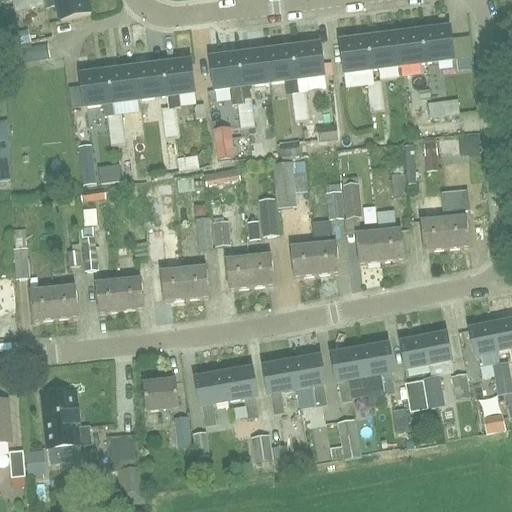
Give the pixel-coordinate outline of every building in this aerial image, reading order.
[(91,17),(86,0),(42,0),(13,7),(16,15),(45,7),(46,12),(57,9),(61,24),(91,17)] [(450,31),(422,34),(426,66),(454,62),(450,31)] [(50,60),(48,47),(30,50),(29,45),(31,45),(28,32),(5,38),(8,51),(11,50),(12,53),(9,54),(10,66),(50,60)] [(422,34),(395,38),(399,69),(426,66),(422,34)] [(395,38),(368,41),(372,73),(399,69),(395,38)] [(368,41),(340,45),(344,76),(344,78),(366,76),(367,88),(369,100),(383,98),(381,84),(374,85),(372,73),(368,41)] [(298,94),(291,95),(293,110),(308,108),(306,95),(308,95),(306,81),(325,78),(320,47),(293,51),(297,82),(298,94)] [(293,51),(265,55),(270,86),(297,82),(293,51)] [(265,55),(238,58),(242,89),(243,89),(270,86),(265,55)] [(211,62),(210,62),(214,92),(215,93),(231,91),(232,103),(233,108),(237,108),(239,117),(253,116),(251,100),(244,101),(243,89),(242,89),(238,58),(211,62)] [(191,64),(163,68),(167,99),(169,111),(168,111),(172,141),(180,140),(176,110),(180,109),(179,97),(195,95),(191,64)] [(163,68),(136,71),(140,102),(167,99),(163,68)] [(136,71),(109,75),(113,106),(140,102),(136,71)] [(113,106),(109,75),(81,78),(85,110),(102,107),(104,120),(107,119),(111,149),(118,148),(114,118),(113,106)] [(383,98),(369,100),(370,116),(377,115),(385,114),(383,98)] [(427,106),(429,121),(460,117),(458,103),(427,106)] [(308,108),(293,110),(295,125),(302,124),(310,123),(308,108)] [(172,141),(168,111),(161,112),(166,142),(172,141)] [(253,116),(239,117),(240,132),(248,131),(255,131),(253,116)] [(121,117),(114,118),(118,148),(125,147),(121,117)] [(0,184),(11,184),(7,122),(0,123),(0,184)] [(412,139),(423,138),(422,126),(411,127),(412,139)] [(338,142),(336,128),(317,130),(318,144),(338,142)] [(213,132),(217,163),(234,161),(231,130),(213,132)] [(301,157),(299,143),(279,146),(280,147),(276,147),(279,165),(302,162),(301,157)] [(79,149),(84,188),(97,186),(92,148),(79,149)] [(462,178),(460,155),(423,159),(425,182),(462,178)] [(188,176),(208,174),(207,160),(187,161),(188,176)] [(347,186),(347,165),(329,165),(329,186),(347,186)] [(124,168),(106,170),(107,184),(126,182),(124,168)] [(279,177),(282,204),(338,197),(337,188),(320,190),(319,172),(279,177)] [(427,203),(465,199),(462,178),(425,182),(427,203)] [(216,192),(249,189),(248,181),(215,185),(216,192)] [(115,195),(90,199),(91,207),(116,203),(115,195)] [(129,220),(112,221),(113,230),(170,224),(167,197),(127,202),(129,220)] [(323,208),(339,206),(338,197),(282,204),(284,230),(324,225),(325,225),(323,208)] [(430,225),(467,221),(465,199),(427,203),(430,225)] [(407,244),(406,216),(368,217),(369,246),(407,244)] [(467,221),(430,225),(432,247),(469,243),(467,221)] [(170,224),(113,230),(114,239),(131,238),(133,255),(173,250),(170,224)] [(269,225),(237,227),(239,254),(229,255),(230,272),(279,269),(277,250),(271,251),(269,225)] [(287,256),(344,250),(343,241),(326,243),(324,225),(284,230),(287,256)] [(366,247),(367,272),(389,271),(389,264),(413,263),(413,245),(366,247)] [(135,272),(118,274),(119,283),(136,281),(176,277),(173,250),(133,255),(135,272)] [(287,256),(290,283),(330,279),(328,261),(345,259),(344,250),(287,256)] [(281,270),(235,272),(236,294),(282,292),(281,270)] [(136,281),(119,283),(120,292),(136,290),(138,308),(179,304),(176,277),(136,281)] [(81,315),(77,278),(54,280),(59,317),(81,315)] [(36,320),(59,317),(54,280),(32,282),(36,320)] [(328,283),(328,301),(347,301),(348,283),(328,283)] [(511,324),(492,328),(498,355),(509,353),(511,365),(511,364),(511,324)] [(492,328),(469,333),(474,360),(498,355),(492,328)] [(447,337),(424,341),(429,368),(452,364),(447,337)] [(429,368),(424,341),(400,346),(406,373),(429,368)] [(386,348),(360,353),(368,400),(385,397),(395,396),(394,393),(391,376),(393,376),(388,348),(386,348)] [(368,400),(360,353),(334,358),(334,357),(332,358),(336,386),(339,385),(342,402),(341,402),(342,405),(352,403),(352,402),(368,400)] [(318,360),(292,365),(297,393),(299,409),(316,406),(317,409),(327,408),(326,405),(323,388),(325,388),(320,360),(318,360)] [(297,393),(292,365),(266,370),(266,369),(263,370),(268,398),(271,397),(274,414),(273,414),(274,417),(284,415),(281,396),(297,393)] [(511,384),(508,365),(500,367),(506,397),(511,396),(511,384)] [(500,367),(492,368),(498,399),(506,397),(500,367)] [(250,372),(224,377),(229,405),(245,402),(248,421),(258,420),(258,417),(257,417),(254,400),(257,400),(252,372),(250,372)] [(456,403),(470,400),(467,376),(451,379),(456,403)] [(229,405),(224,377),(197,382),(197,381),(195,382),(200,410),(202,409),(205,426),(205,429),(216,427),(212,408),(229,405)] [(431,380),(437,411),(446,409),(439,378),(431,380)] [(429,412),(437,411),(431,380),(423,382),(429,412)] [(176,383),(144,387),(147,414),(162,413),(163,427),(174,425),(172,412),(179,411),(176,383)] [(46,450),(82,447),(82,448),(92,448),(90,429),(80,430),(77,395),(41,398),(46,450)] [(374,402),(358,403),(359,417),(375,416),(374,402)] [(0,445),(11,445),(7,403),(0,403),(0,445)] [(407,412),(393,414),(396,436),(410,434),(407,412)] [(191,450),(188,419),(174,421),(178,452),(191,450)] [(484,422),(487,436),(504,433),(502,419),(484,422)] [(354,423),(337,426),(344,462),(360,459),(354,423)] [(319,463),(332,460),(325,425),(312,427),(319,463)] [(206,435),(193,437),(197,461),(210,459),(206,435)] [(273,462),(270,438),(251,441),(254,465),(273,462)] [(292,471),(287,448),(272,450),(275,473),(292,471)] [(23,455),(25,473),(27,473),(28,485),(44,483),(43,471),(41,453),(25,455),(23,455)] [(25,479),(25,473),(23,455),(23,454),(9,455),(11,480),(25,479)] [(139,471),(118,473),(121,508),(144,506),(143,496),(141,471),(139,471)]
